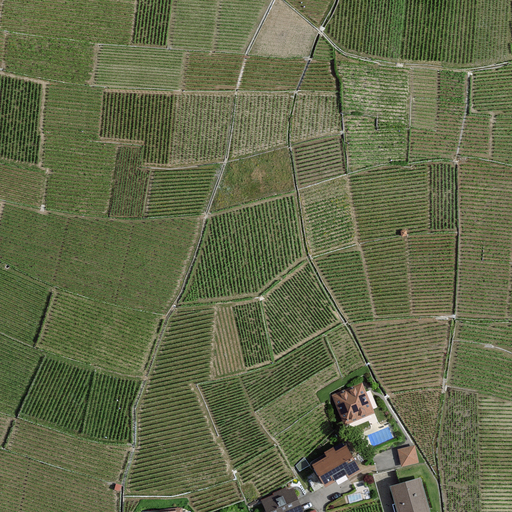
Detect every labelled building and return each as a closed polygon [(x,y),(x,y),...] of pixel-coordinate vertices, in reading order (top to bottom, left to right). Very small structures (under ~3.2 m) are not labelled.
[(361,384),(334,396),(345,422),(372,410),(361,384)] [(328,455),(315,463),(326,482),(333,478),(330,474),(344,466),(348,473),(358,467),(345,444),(335,450),(333,448),(326,452),(328,455)] [(414,447),(401,450),(404,465),(417,461),(414,447)] [(296,466),(300,471),(310,465),(306,459),(296,466)] [(428,511),(420,480),(394,487),(400,511),(428,511)] [(263,502),(267,511),(301,511),(291,489),(263,502)]
